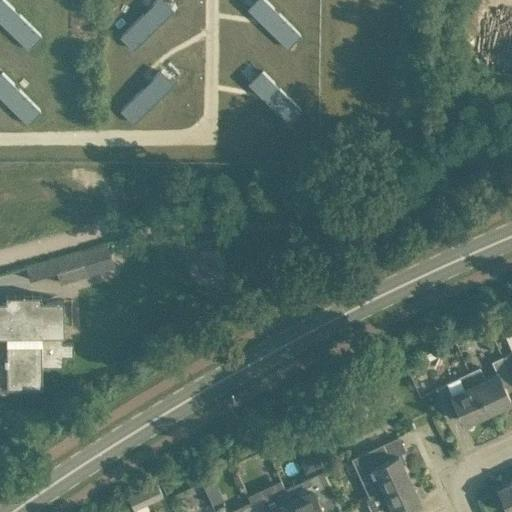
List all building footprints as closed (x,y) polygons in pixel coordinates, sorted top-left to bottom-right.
[(81,251),(26,267),(29,279),(56,271),(59,283),(88,275),(81,251)] [(6,299),(0,299),(0,391),(8,392),(8,386),(42,385),(42,365),(63,365),(63,355),(73,355),(73,341),(63,341),(63,334),(64,334),(64,299),(41,299),(41,293),(26,293),(6,293),(6,299)] [(422,375),(429,358),(421,354),(415,367),(415,371),(417,375),(421,373),(422,375)] [(481,365),(471,370),(489,409),(511,399),(504,385),(511,381),(511,371),(504,354),(493,359),(499,371),(487,377),(481,365)] [(489,409),(471,370),(460,375),(460,374),(446,380),(435,385),(448,411),(458,406),(465,421),(489,409)] [(365,486),(369,496),(366,497),(410,477),(398,453),(390,457),(385,447),(361,458),(373,483),(365,486)] [(286,485),(298,511),(324,511),(324,510),(334,505),(330,496),(318,471),(286,485)] [(201,479),(201,480),(207,492),(218,486),(213,474),(201,479)] [(415,511),(412,504),(420,500),(410,477),(366,497),(372,511),(415,511)] [(511,480),(498,487),(509,511),(511,510),(511,480)] [(148,486),(154,498),(165,493),(159,481),(148,486)] [(298,511),(286,485),(276,490),(279,498),(267,504),(264,496),(253,501),(258,511),(298,511)] [(226,511),(258,511),(253,501),(251,502),(250,500),(226,511)]
